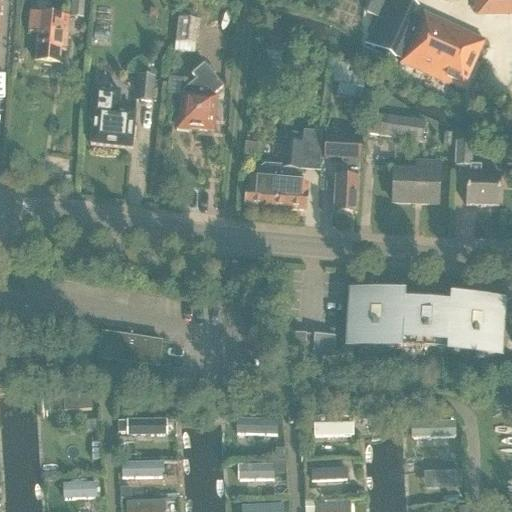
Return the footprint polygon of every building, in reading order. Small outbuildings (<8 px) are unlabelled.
[(84,0),(70,0),(70,17),(70,19),(83,20),(84,0)] [(377,19),(366,45),(395,58),(402,61),(401,63),(400,65),(432,80),(449,86),(449,85),(463,91),(464,89),(463,89),(473,68),(474,69),(474,67),(474,66),(483,46),(484,46),(485,45),(484,44),(484,43),(471,37),(472,36),(470,35),(469,36),(456,29),(454,28),(440,22),(440,21),(438,20),(438,21),(425,15),(423,14),(422,16),(423,16),(421,19),(414,16),(421,0),(372,0),(367,14),(377,19)] [(477,12),(477,0),(431,0),(431,9),(450,10),(450,15),(458,16),(458,11),(477,12)] [(70,17),(29,14),(28,33),(37,34),(34,64),(60,66),(62,51),(67,51),(70,19),(70,17)] [(197,46),(200,22),(178,19),(175,43),(197,46)] [(215,99),(213,97),(222,89),(204,66),(192,76),(196,81),(184,91),(181,120),(177,120),(176,132),(190,133),(190,130),(211,132),(215,99)] [(152,103),(154,79),(138,78),(136,102),(152,103)] [(90,146),(131,150),(135,114),(118,112),(120,92),(88,89),(86,109),(94,110),(90,146)] [(424,123),(371,115),(368,135),(421,143),(424,123)] [(360,162),(361,138),(325,137),(324,161),(342,162),(341,179),(335,179),(333,214),(356,215),(358,180),(359,162),(360,162)] [(473,143),(455,143),(454,165),(472,166),(473,143)] [(307,145),(287,144),(286,167),(264,165),(257,171),(256,180),(249,180),(248,189),(246,189),(245,207),(305,212),(307,184),(302,183),(303,171),(305,172),(307,145)] [(394,171),(393,204),(437,206),(439,163),(417,162),(417,172),(394,171)] [(482,166),(470,166),(469,174),(467,174),(465,207),(499,208),(500,175),(481,175),(482,166)] [(504,303),(350,293),(346,349),(500,359),(504,303)] [(158,343),(106,334),(102,360),(154,368),(158,343)] [(335,338),(285,335),(283,361),(333,364),(335,338)] [(88,354),(79,352),(78,361),(87,362),(88,354)]
